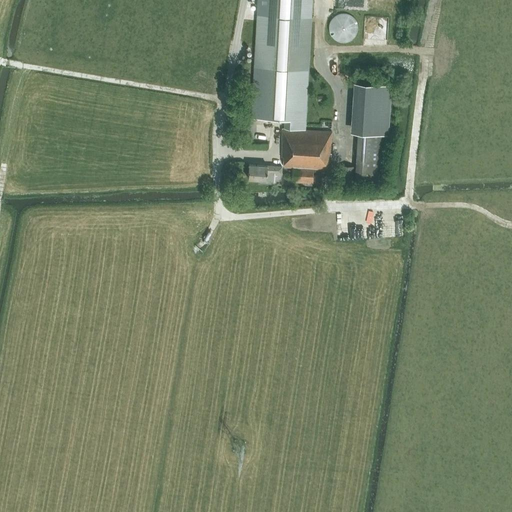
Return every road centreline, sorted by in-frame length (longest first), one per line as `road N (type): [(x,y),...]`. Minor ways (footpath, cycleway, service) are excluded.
road 1 (track): [(217,181),(221,209),(237,218),(469,205),(511,225)]
road 2 (track): [(408,205),(428,50),(318,50)]
road 3 (track): [(225,99),(3,61)]
